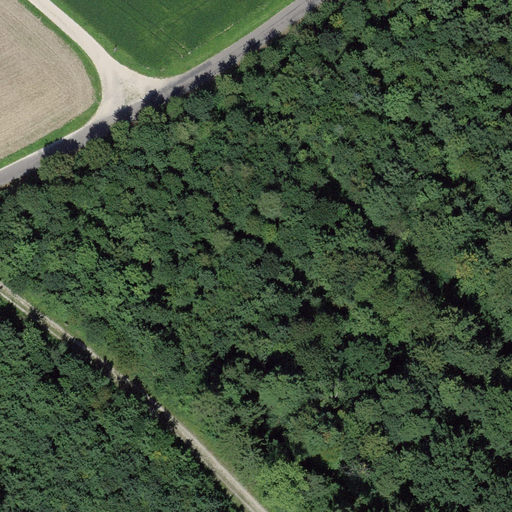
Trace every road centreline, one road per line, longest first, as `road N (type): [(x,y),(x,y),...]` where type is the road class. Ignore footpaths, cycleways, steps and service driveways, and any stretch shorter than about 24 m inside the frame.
road 1 (track): [(304,0),(202,72),(135,98),(0,178)]
road 2 (track): [(256,511),(171,418),(0,287)]
road 3 (track): [(42,0),(135,98)]
